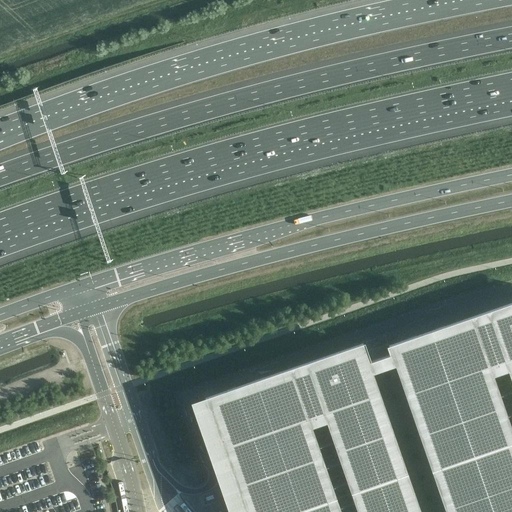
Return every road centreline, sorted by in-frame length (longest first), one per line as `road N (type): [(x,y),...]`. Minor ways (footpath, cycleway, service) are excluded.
road 1 (motorway): [(0,227),(306,132),(511,87)]
road 2 (motorway): [(511,38),(239,100),(0,175)]
road 3 (motorway): [(467,0),(256,47),(0,134)]
road 4 (tertiary): [(511,175),(311,219),(81,286)]
road 5 (tertiary): [(98,307),(511,201)]
road 6 (unclassified): [(169,495),(156,480),(98,307)]
road 7 (unclassified): [(88,346),(138,511)]
road 8 (unknown): [(356,368),(511,320)]
